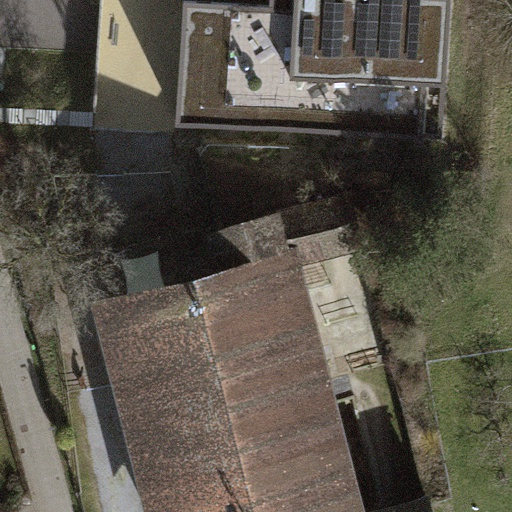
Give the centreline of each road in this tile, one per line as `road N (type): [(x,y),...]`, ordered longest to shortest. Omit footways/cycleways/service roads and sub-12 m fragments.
road 1 (track): [(130,511),(89,354),(118,136)]
road 2 (residential): [(58,511),(0,315)]
